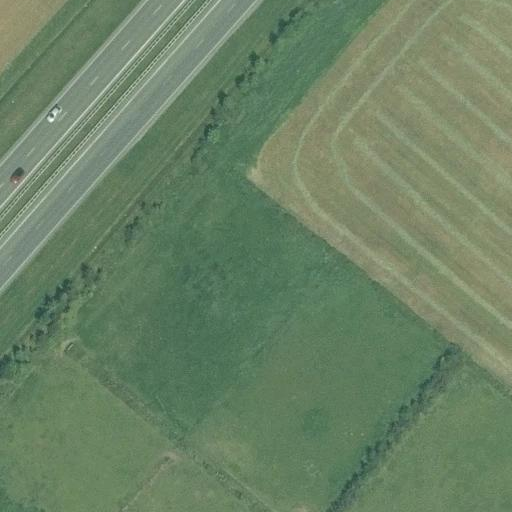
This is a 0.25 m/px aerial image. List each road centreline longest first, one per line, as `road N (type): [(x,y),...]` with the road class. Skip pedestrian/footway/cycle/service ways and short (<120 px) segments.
road 1 (trunk): [(0,271),(239,0)]
road 2 (trunk): [(167,0),(0,189)]
